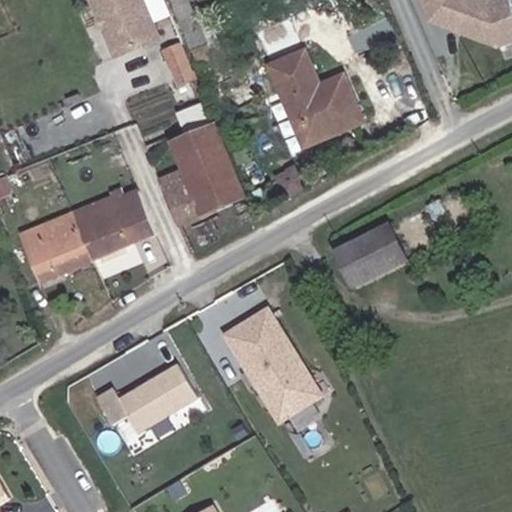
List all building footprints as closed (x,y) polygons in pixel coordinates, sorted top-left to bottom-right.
[(145,0),(95,0),(104,20),(109,18),(112,27),(108,29),(120,58),(163,40),(145,0)] [(175,0),(194,49),(213,41),(196,0),(175,0)] [(424,0),(434,23),(498,48),(511,42),(511,4),(510,0),(501,0),(494,3),(485,0),(424,0)] [(109,18),(104,20),(108,29),(112,27),(109,18)] [(187,40),(167,47),(181,86),(201,78),(187,40)] [(223,80),(209,45),(194,52),(208,86),(223,80)] [(364,122),(345,77),(321,87),(306,53),(273,67),(306,146),(364,122)] [(234,158),(219,122),(171,142),(182,170),(186,179),(234,158)] [(251,199),(234,158),(186,179),(191,193),(202,219),(251,199)] [(292,195),(308,188),(298,166),(282,173),(292,195)] [(186,179),(182,170),(161,178),(181,226),(181,228),(202,220),(202,219),(191,193),(186,179)] [(0,198),(13,193),(6,177),(0,180),(0,198)] [(138,232),(122,190),(115,193),(117,197),(73,214),(94,263),(133,246),(129,236),(138,232)] [(94,263),(73,214),(25,234),(45,283),(94,263)] [(409,261),(391,225),(338,252),(356,288),(409,261)] [(270,311),(229,336),(281,421),(323,396),(270,311)] [(140,434),(200,398),(181,365),(121,401),(116,392),(101,401),(116,426),(131,417),(140,434)] [(0,511),(0,505),(12,498),(0,477),(0,511)] [(252,511),(281,511),(273,498),(252,511)]
